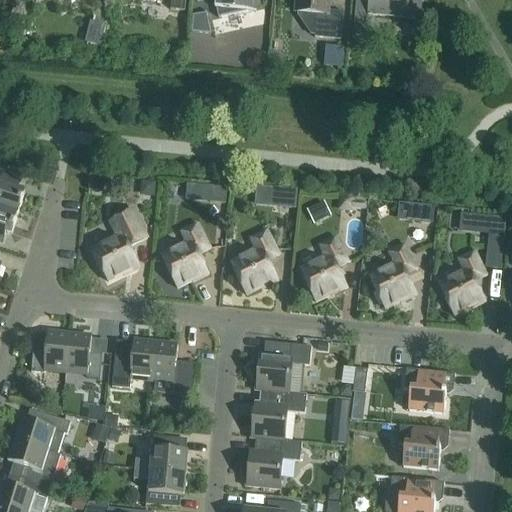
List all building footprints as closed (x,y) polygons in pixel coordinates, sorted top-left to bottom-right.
[(185,0),(139,0),(142,2),(154,4),(158,0),(160,0),(171,1),(170,11),(184,12),(185,0)] [(215,0),(215,1),(214,1),(218,19),(256,12),(255,6),(255,0),(215,0)] [(314,39),(340,41),(343,13),(327,12),(328,0),(297,0),(296,13),(317,15),(314,39)] [(417,32),(418,32),(420,0),(370,0),(370,2),(356,1),(352,38),(366,39),(369,16),(418,21),(417,32)] [(210,35),(206,14),(193,17),(190,33),(210,35)] [(90,22),(85,44),(100,48),(106,26),(90,22)] [(328,48),(326,69),(339,71),(341,49),(328,48)] [(0,208),(18,214),(25,193),(19,191),(23,180),(0,173),(0,208)] [(89,178),(88,192),(96,192),(97,179),(89,178)] [(141,182),(140,193),(144,197),(154,198),(156,183),(141,182)] [(211,187),(209,203),(225,205),(227,189),(211,187)] [(279,190),(277,208),(296,210),(297,192),(279,190)] [(339,196),(337,212),(353,214),(354,210),(366,211),(366,203),(354,202),(355,198),(339,196)] [(421,207),(419,223),(432,225),(434,208),(421,207)] [(18,214),(0,208),(0,243),(3,245),(6,234),(11,235),(18,214)] [(123,277),(139,269),(129,249),(147,240),(133,211),(110,223),(112,227),(117,237),(107,243),(107,244),(92,251),(108,284),(123,276),(123,277)] [(198,256),(210,250),(197,226),(181,234),(186,244),(176,249),(176,250),(161,258),(177,290),(192,283),(193,284),(208,276),(198,256)] [(261,291),(277,283),(267,263),(279,257),(267,233),(250,241),(255,251),(245,256),(246,257),(230,265),(246,297),(261,290),(261,291)] [(348,264),(336,240),(320,248),(325,258),(314,263),(315,264),(299,272),(315,304),(330,297),(331,298),(347,290),(337,270),(348,264)] [(220,248),(224,258),(242,250),(237,241),(220,248)] [(405,246),(389,254),(394,265),(383,270),(384,271),(369,279),(384,311),(399,304),(400,305),(416,297),(406,277),(417,271),(405,246)] [(474,253),(458,261),(463,272),(453,277),(453,278),(438,286),(454,318),(469,311),(469,312),(485,304),(475,283),(486,278),(474,253)] [(65,373),(69,337),(47,335),(45,350),(33,349),(31,374),(44,375),(44,371),(65,373)] [(69,337),(65,373),(87,375),(86,379),(99,381),(102,356),(90,354),(91,339),(69,337)] [(152,382),(155,346),(133,344),(133,348),(116,347),(112,389),(130,391),(131,379),(152,382)] [(289,395),(292,366),(309,368),(311,349),(265,344),(264,357),(260,357),(256,393),(260,393),(260,392),(289,395)] [(155,346),(152,382),(155,382),(154,391),(157,395),(192,398),(195,365),(176,363),(178,348),(155,346)] [(329,360),(329,377),(341,377),(341,360),(329,360)] [(368,372),(356,370),(352,394),(364,395),(368,372)] [(455,376),(406,371),(404,391),(410,392),(408,412),(444,416),(446,395),(448,395),(451,392),(453,377),(455,377),(455,376)] [(252,440),(255,441),(256,440),(284,443),(284,442),(287,414),(305,416),(306,396),(289,395),(260,392),(260,393),(259,405),(255,405),(252,440)] [(336,400),(331,447),(347,449),(352,401),(336,400)] [(106,416),(105,428),(117,429),(118,417),(106,416)] [(58,456),(64,436),(66,437),(70,424),(46,417),(43,428),(21,421),(14,442),(58,456)] [(96,426),(92,441),(105,445),(109,430),(96,426)] [(404,449),(402,469),(438,472),(440,451),(442,451),(446,448),(447,433),(449,433),(449,432),(399,427),(398,444),(402,449),(404,449)] [(111,430),(108,441),(117,444),(121,433),(111,430)] [(134,471),(185,476),(187,454),(182,453),(183,441),(176,440),(152,438),(150,450),(152,450),(151,462),(135,461),(134,471)] [(256,440),(255,441),(254,453),(250,452),(247,488),(279,491),(282,462),(300,463),(302,444),(284,442),(284,443),(256,440)] [(50,489),(54,477),(60,457),(58,456),(14,442),(7,463),(30,470),(26,481),(50,489)] [(105,453),(102,465),(113,467),(116,455),(105,453)] [(149,482),(148,493),(147,493),(145,506),(170,508),(171,496),(183,498),(185,476),(134,471),(133,481),(149,482)] [(390,498),(388,500),(386,503),(385,505),(384,508),(385,511),(384,511),(434,511),(435,503),(437,503),(440,501),(442,485),(444,485),(444,484),(391,479),(390,498)] [(0,507),(14,511),(42,511),(50,489),(26,481),(23,492),(1,485),(0,487),(0,507)] [(328,494),(327,501),(339,503),(340,491),(333,490),(328,494)] [(74,497),(71,509),(80,511),(84,511),(88,500),(74,497)]
